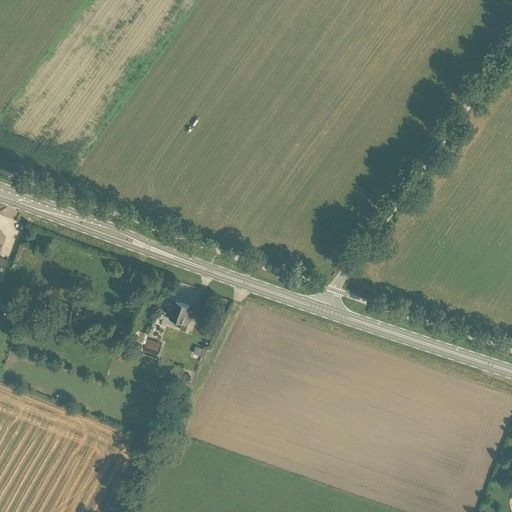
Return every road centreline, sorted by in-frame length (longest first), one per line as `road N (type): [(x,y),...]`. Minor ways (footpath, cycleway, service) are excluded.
road 1 (secondary): [(325,311),(0,192)]
road 2 (unclassified): [(325,311),(511,40)]
road 3 (secondary): [(511,371),(325,311)]
